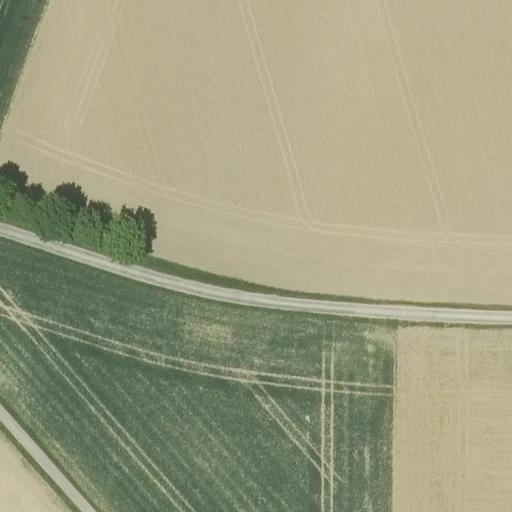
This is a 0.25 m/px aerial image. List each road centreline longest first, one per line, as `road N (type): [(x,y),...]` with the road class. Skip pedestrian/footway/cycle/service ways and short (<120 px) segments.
road 1 (unclassified): [(511,318),(240,299),(0,230)]
road 2 (unclassified): [(86,511),(0,412)]
